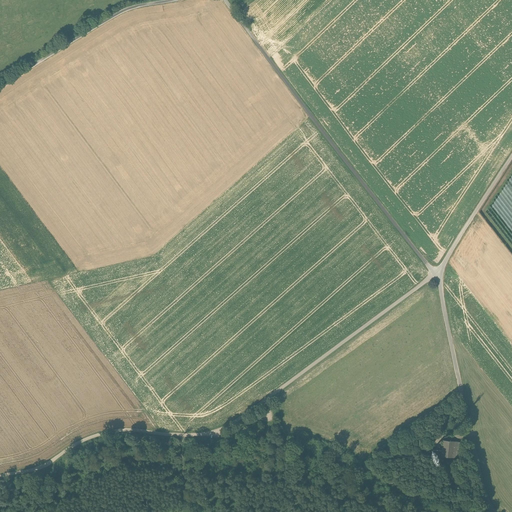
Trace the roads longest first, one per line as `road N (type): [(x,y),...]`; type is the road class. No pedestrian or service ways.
road 1 (unclassified): [(0,476),(35,469),(86,438),(117,430),(220,429),(435,273)]
road 2 (unclassified): [(435,273),(224,0)]
road 3 (track): [(208,433),(324,437),(405,488),(476,511)]
road 4 (unclassified): [(494,511),(435,273)]
road 5 (unclassified): [(0,86),(121,11),(168,0)]
road 6 (unclassified): [(435,273),(511,156)]
